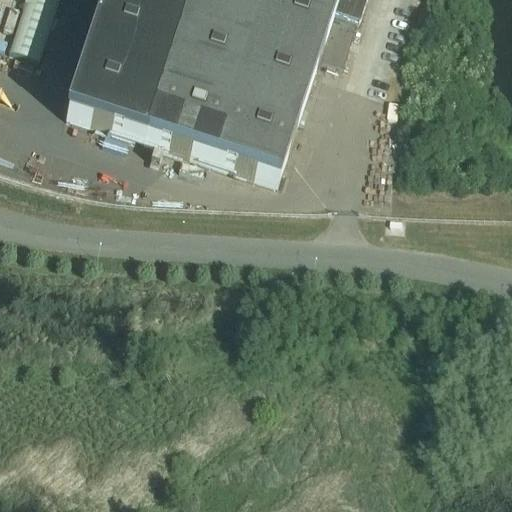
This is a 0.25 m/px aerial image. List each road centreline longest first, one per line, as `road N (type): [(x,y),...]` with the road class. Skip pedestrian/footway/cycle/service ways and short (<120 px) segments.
road 1 (unclassified): [(0,223),(96,242),(426,266),(511,285)]
road 2 (unknown): [(376,0),(319,256)]
